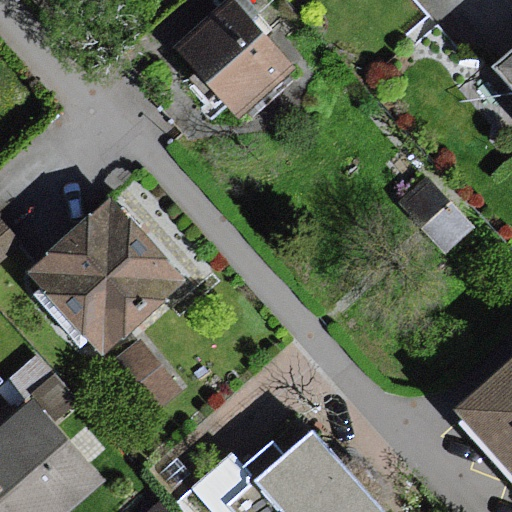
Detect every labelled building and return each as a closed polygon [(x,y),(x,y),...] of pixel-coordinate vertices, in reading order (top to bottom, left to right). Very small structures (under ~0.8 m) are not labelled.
[(290,72),(232,9),(178,59),(237,122),(290,72)] [(445,248),(469,227),(428,181),(404,203),(445,248)] [(139,239),(109,206),(39,270),(108,346),(179,281),(139,239)] [(0,229),(0,267),(19,249),(0,229)] [(176,386),(138,344),(109,370),(147,412),(176,386)] [(511,370),(468,410),(511,457),(511,370)] [(0,491),(18,511),(56,511),(92,481),(33,412),(0,439),(0,491)] [(384,511),(353,476),(315,431),(231,503),(239,511),(384,511)]
